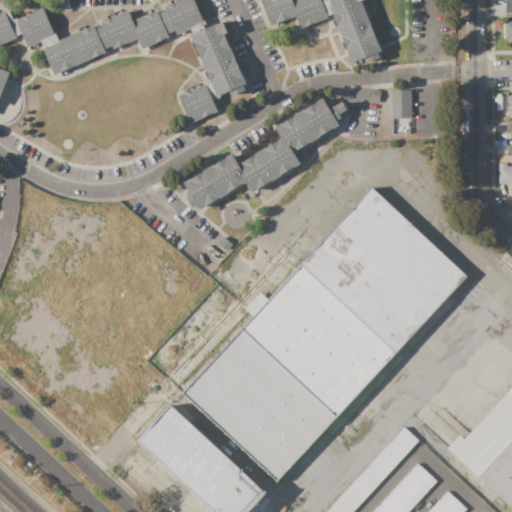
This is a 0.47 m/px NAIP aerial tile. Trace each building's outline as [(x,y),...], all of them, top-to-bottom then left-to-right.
[(159,14),(166,11),(164,7),(166,6),(177,2),(177,1),(179,0),(193,0),(206,29),(193,35),(190,29),(176,35),(175,31),(168,34),(159,14)] [(260,0),(292,0),(288,1),(295,18),(272,28),(260,0)] [(288,1),(292,0),(323,0),(321,1),(327,16),(326,16),(327,18),(300,29),(295,18),(288,1)] [(321,1),(323,0),(364,0),(360,2),(381,51),(378,53),(380,58),(363,65),(362,61),(352,65),(331,14),(327,16),(321,1)] [(16,20),(17,20),(21,18),(22,18),(31,14),(43,8),(54,34),(55,35),(41,41),(27,47),(22,34),(16,20)] [(95,29),(102,26),(101,22),(102,21),(102,22),(114,17),(114,16),(127,10),(132,21),(130,22),(137,39),(113,50),(111,46),(104,50),(95,29)] [(130,22),(132,21),(158,10),(159,14),(168,34),(169,38),(167,38),(156,43),(142,49),(137,39),(130,22)] [(0,13),(3,12),(3,11),(4,11),(5,13),(9,12),(13,20),(17,18),(17,20),(16,20),(22,34),(15,37),(16,39),(4,44),(0,45),(0,13)] [(505,22),(511,21),(511,43),(505,43),(505,38),(503,38),(503,23),(505,23),(505,22)] [(190,36),(193,35),(206,29),(222,22),(227,34),(224,35),(230,50),(231,50),(235,58),(234,59),(243,79),(246,84),(243,85),(245,91),(231,97),(229,91),(219,95),(216,97),(210,83),(190,36)] [(55,35),(54,34),(56,33),(59,40),(81,31),(92,27),(91,26),(93,25),(95,29),(104,50),(105,53),(54,75),(43,50),(44,49),(41,41),(55,35)] [(0,69),(9,73),(0,96),(0,69)] [(210,83),(216,97),(219,95),(220,98),(212,101),(217,112),(211,114),(203,117),(203,118),(190,124),(178,96),(184,93),(184,94),(193,90),(193,89),(205,84),(206,85),(210,83)] [(371,90),(380,91),(379,103),(370,102),(371,90)] [(391,91),(410,91),(410,109),(413,109),(413,115),(410,115),(410,118),(391,119),(391,91)] [(290,154),(281,138),(274,128),(280,124),(281,125),(294,117),(293,116),(302,110),(303,111),(317,103),(316,102),(322,98),(329,109),(334,106),(342,102),(349,113),(343,117),(341,114),(340,115),(341,117),(336,120),(339,125),(333,128),(319,136),(319,137),(309,143),(293,153),(290,154)] [(506,124),(511,124),(511,133),(506,133),(506,132),(494,132),(494,125),(506,125),(506,124)] [(238,164),(242,162),(242,163),(255,155),(255,154),(264,149),(278,141),(277,141),(281,138),(290,154),(293,153),(300,164),(295,167),(294,167),(280,175),(280,176),(272,181),(272,180),(256,190),(257,191),(252,194),(245,182),(248,180),(238,164)] [(183,183),(188,180),(189,180),(203,171),(212,165),(212,166),(226,158),(225,157),(231,154),(238,164),(248,180),(245,182),(200,210),(197,206),(192,209),(185,198),(190,195),(183,183)] [(498,164),(506,164),(506,167),(511,167),(511,198),(510,198),(509,185),(506,185),(506,184),(498,184),(498,164)] [(372,188),(301,266),(393,354),(467,276),(372,188)] [(217,244),(222,237),(232,244),(226,251),(217,244)] [(301,266),(269,300),(260,292),(245,309),(253,317),(242,329),(336,418),(393,354),(301,266)] [(242,329),(182,394),(276,480),(336,418),(242,329)] [(511,508),(447,448),(459,436),(464,440),(511,386),(511,508)] [(170,407),(137,441),(214,511),(248,511),(266,495),(170,407)] [(351,511),(417,441),(402,427),(324,511),(351,511)] [(463,511),(429,511),(447,493),(465,510),(463,511)]
